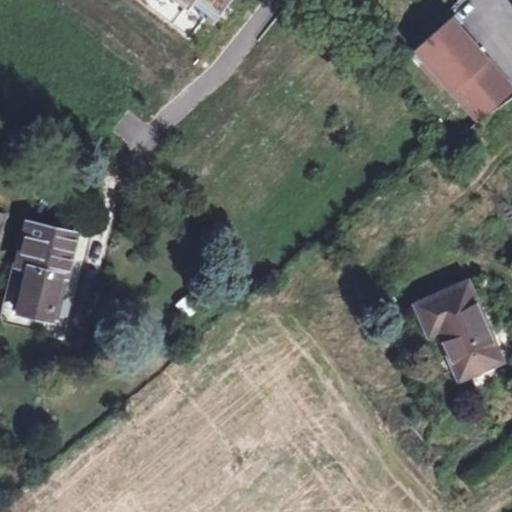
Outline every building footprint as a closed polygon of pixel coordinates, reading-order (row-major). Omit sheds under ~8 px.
[(139,0),(190,38),(206,16),(214,22),(221,13),(226,16),(230,11),(225,7),(230,0),(139,0)] [(464,77),(485,59),(451,19),(417,46),(478,118),(490,107),(464,77)] [(464,77),(490,107),(511,89),(485,59),(464,77)] [(56,295),(61,296),(74,233),(26,221),(16,265),(23,267),(28,268),(23,290),(18,311),(51,319),(51,317),(56,295)] [(28,268),(23,267),(18,289),(23,290),(28,268)] [(439,328),(459,376),(499,359),(466,283),(418,304),(430,331),(439,328)] [(56,318),(61,296),(56,295),(51,317),(56,318)]
